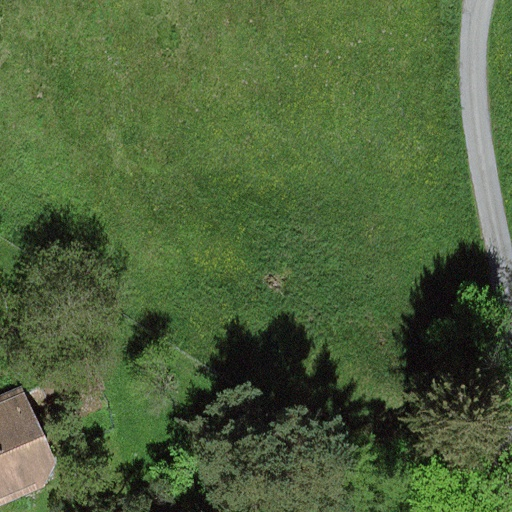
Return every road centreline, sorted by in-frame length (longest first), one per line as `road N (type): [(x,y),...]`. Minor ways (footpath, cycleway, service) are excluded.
road 1 (residential): [(511,306),(474,96),(479,0)]
road 2 (residential): [(470,511),(510,415),(511,373)]
